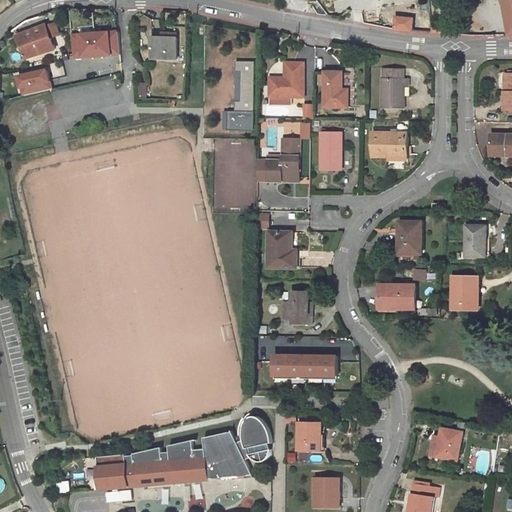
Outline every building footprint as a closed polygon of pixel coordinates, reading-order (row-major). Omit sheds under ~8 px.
[(511,0),(502,0),(510,37),(511,36),(511,0)] [(413,20),(396,18),(395,30),(412,32),(413,20)] [(60,35),(56,22),(47,25),(52,38),(60,35)] [(118,32),(118,22),(103,23),(103,34),(118,32)] [(31,31),(19,36),(24,48),(28,57),(28,58),(55,49),(52,38),(47,25),(37,29),(31,31)] [(118,32),(103,34),(104,44),(119,43),(119,32),(118,32)] [(178,37),(154,36),(153,58),(177,58),(178,37)] [(24,48),(19,50),(23,59),(28,57),(24,48)] [(255,130),(256,61),(236,61),(236,71),(242,71),(241,101),(236,101),(236,111),(228,111),(227,130),(255,130)] [(286,78),(271,78),(271,96),(271,104),(292,104),(292,96),(304,96),(304,62),(286,63),(286,78)] [(382,78),(382,108),(405,108),(406,86),(410,86),(410,78),(405,78),(405,68),(384,68),(384,78),(382,78)] [(20,77),(25,97),(56,89),(51,69),(20,77)] [(326,71),(325,107),(349,107),(349,90),(344,89),(343,72),(326,71)] [(140,83),(140,94),(140,96),(148,96),(148,83),(140,83)] [(304,101),(304,119),(314,119),(315,101),(304,101)] [(322,129),(322,169),(342,170),(342,132),(327,132),(326,129),(322,129)] [(374,132),(373,156),(390,156),(390,159),(409,160),(409,133),(374,132)] [(511,134),(492,134),(492,149),(509,150),(509,155),(511,155),(511,134)] [(276,160),(269,160),(268,181),(283,181),(283,177),(300,177),(300,138),(283,138),(283,156),(276,156),(276,160)] [(434,211),(446,211),(446,203),(434,203),(434,211)] [(402,222),(401,253),(423,253),(423,222),(402,222)] [(467,225),(466,256),(487,257),(487,226),(467,225)] [(271,233),(270,267),(297,267),(297,257),(292,257),(292,251),(292,232),(271,233)] [(416,280),(429,280),(428,271),(416,271),(416,280)] [(454,277),(454,304),(466,304),(466,310),(479,310),(479,277),(454,277)] [(417,286),(382,286),(382,291),(385,292),(385,296),(382,296),(381,308),(417,309),(417,286)] [(293,318),(292,323),(309,324),(309,303),(310,291),(293,291),(293,302),(285,301),(285,318),(293,318)] [(339,355),(276,355),(276,375),(339,376),(339,355)] [(102,488),(243,476),(255,475),(248,460),(253,457),(256,460),(259,461),(262,461),(267,460),(270,459),(273,455),(275,451),(275,447),(275,441),(274,437),(272,431),(269,427),(267,424),(265,422),(261,421),(256,420),(253,421),(251,422),(248,424),(246,426),(245,429),(244,432),(244,436),(245,441),(240,443),(234,432),(205,438),(206,448),(195,449),(195,441),(171,445),(172,451),(163,452),(162,447),(135,452),(135,456),(127,457),(127,453),(99,456),(102,488)] [(300,423),(299,451),(323,451),(323,423),(300,423)] [(464,432),(443,428),(442,436),(438,456),(458,460),(464,432)] [(436,435),(432,455),(438,456),(442,436),(436,435)] [(316,497),(316,507),(340,508),(340,491),(338,491),(338,478),(319,478),(319,497),(316,497)] [(432,485),(414,483),(411,503),(410,511),(433,511),(436,497),(431,496),(432,485)] [(440,497),(442,487),(432,485),(431,496),(436,497),(440,497)] [(134,499),(134,490),(109,492),(110,500),(134,499)] [(98,496),(70,497),(71,511),(81,511),(99,511),(98,496)]
